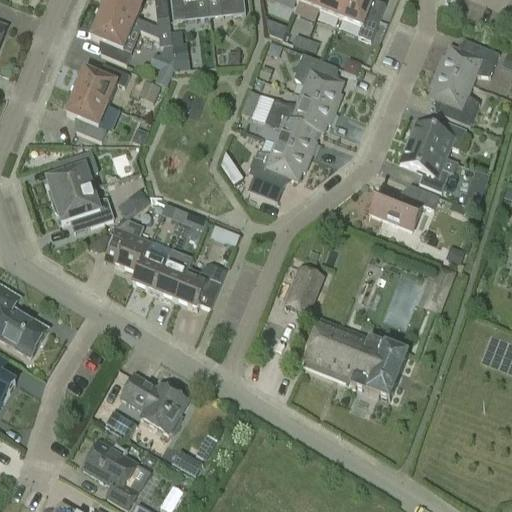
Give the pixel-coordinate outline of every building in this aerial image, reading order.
[(107,0),(99,20),(132,33),(158,44),(159,52),(171,50),(165,0),(154,0),(153,0),(157,32),(136,24),(141,11),(116,0),(107,0)] [(206,4),(205,0),(169,0),(172,27),(186,25),(184,7),(206,4)] [(205,0),(206,4),(230,2),(232,20),(245,19),(242,0),(205,0)] [(300,0),(298,7),(319,15),(324,0),(300,0)] [(324,0),(319,15),(340,24),(349,0),(324,0)] [(373,5),(374,0),(349,0),(340,24),(362,32),(358,42),(371,47),(386,10),(373,5)] [(99,20),(90,42),(104,48),(100,59),(125,70),(130,58),(123,55),(132,33),(99,20)] [(292,50),(303,54),(307,45),(296,40),(292,50)] [(307,45),(303,54),(314,59),(318,49),(307,45)] [(442,61),(436,76),(471,90),(475,81),(489,82),(494,70),(498,59),(464,45),(459,56),(449,52),(445,62),(442,61)] [(302,59),(293,83),(304,91),(300,101),(335,115),(341,99),(338,98),(342,88),(332,84),(336,73),(302,59)] [(84,75),(74,97),(107,110),(116,89),(124,92),(129,80),(103,69),(98,80),(84,75)] [(428,103),(439,107),(434,118),(469,132),(473,121),(478,108),(467,100),(471,90),(436,76),(430,91),(433,93),(428,103)] [(147,84),(140,99),(155,106),(162,90),(147,84)] [(79,125),(74,137),(100,147),(106,135),(98,132),(107,110),(74,97),(65,119),(79,125)] [(249,97),(245,108),(254,111),(259,100),(249,97)] [(273,105),(268,117),(317,136),(316,137),(322,139),(326,129),(329,130),(335,115),(300,101),(296,110),(282,109),(273,105)] [(245,108),(241,119),(250,123),(254,111),(245,108)] [(278,139),(274,148),(310,162),(316,147),(313,146),(316,137),(317,136),(268,117),(264,129),(267,131),(278,139)] [(415,128),(407,148),(445,163),(450,152),(458,155),(466,135),(443,126),(439,137),(415,128)] [(304,177),(310,162),(274,148),(270,158),(257,156),(248,180),(253,182),(248,196),(276,208),(282,193),(286,182),(297,186),(301,176),(304,177)] [(440,175),(445,163),(407,148),(399,168),(422,177),(418,189),(440,198),(445,187),(448,178),(440,175)] [(68,164),(72,175),(46,184),(54,207),(92,194),(88,183),(96,177),(90,157),(68,164)] [(461,213),(475,218),(491,179),(477,174),(461,213)] [(404,203),(380,193),(370,219),(411,236),(422,210),(433,215),(438,201),(410,190),(404,203)] [(86,220),(90,232),(112,224),(106,205),(95,205),(92,194),(54,207),(61,229),(86,220)] [(175,225),(182,228),(185,218),(174,214),(170,223),(175,225)] [(202,236),(206,227),(196,223),(185,218),(182,228),(193,232),(202,236)] [(114,271),(135,280),(136,280),(145,257),(146,258),(149,248),(138,244),(143,232),(128,226),(116,235),(105,261),(116,265),(114,271)] [(230,237),(226,248),(235,251),(239,241),(230,237)] [(136,280),(135,280),(131,289),(132,289),(153,298),(166,266),(146,258),(145,257),(136,280)] [(153,298),(174,307),(187,274),(166,266),(153,298)] [(225,276),(211,269),(202,273),(200,279),(187,274),(174,307),(196,315),(198,310),(210,314),(220,289),(225,276)] [(298,272),(283,311),(309,321),(324,282),(298,272)] [(434,283),(422,313),(439,320),(451,290),(434,283)] [(46,334),(12,313),(18,302),(0,291),(0,345),(29,363),(46,334)] [(366,344),(320,325),(301,371),(350,391),(388,406),(407,359),(366,344)] [(0,414),(15,387),(0,377),(0,414)] [(170,437),(173,438),(183,422),(180,421),(188,407),(161,390),(158,394),(136,380),(122,402),(144,416),(140,422),(168,440),(170,437)] [(130,440),(137,428),(115,416),(108,428),(130,440)] [(127,511),(135,499),(123,492),(136,471),(98,448),(82,476),(111,493),(105,504),(118,511),(127,511)]
